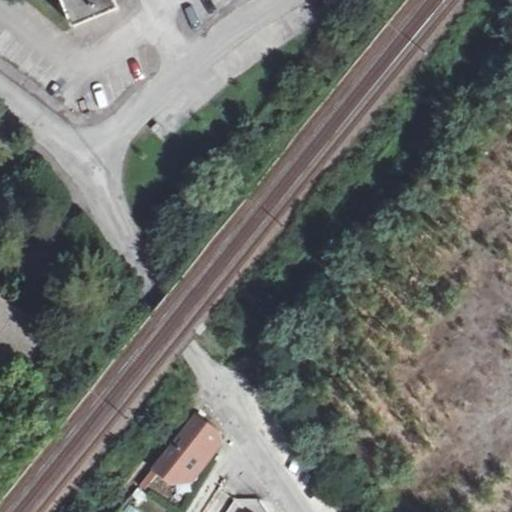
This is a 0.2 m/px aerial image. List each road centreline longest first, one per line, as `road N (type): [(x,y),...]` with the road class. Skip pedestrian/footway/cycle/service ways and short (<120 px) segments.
road 1 (track): [(511,6),(217,379)]
road 2 (residential): [(78,146),(304,511)]
road 3 (residential): [(264,0),(208,32),(78,146)]
